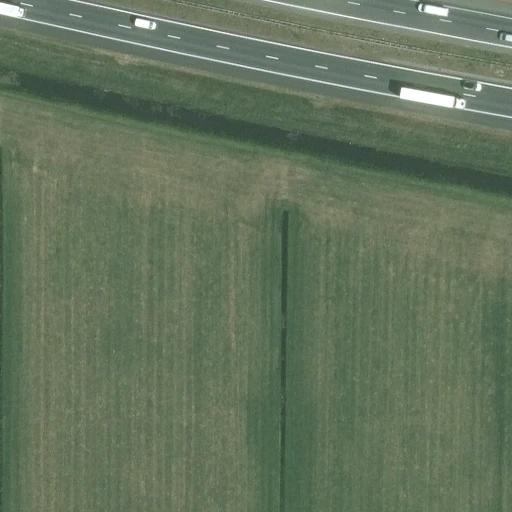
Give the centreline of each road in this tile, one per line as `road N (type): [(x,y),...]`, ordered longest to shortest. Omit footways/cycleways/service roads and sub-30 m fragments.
road 1 (motorway): [(0,1),(511,104)]
road 2 (motorway): [(511,33),(347,0)]
